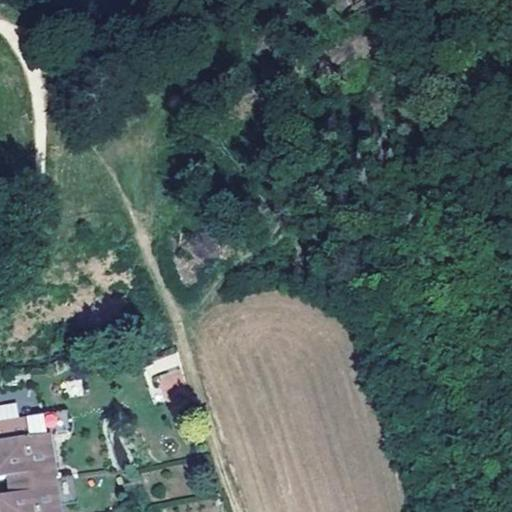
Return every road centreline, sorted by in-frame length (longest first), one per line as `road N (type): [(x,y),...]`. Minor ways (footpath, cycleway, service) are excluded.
road 1 (track): [(236,511),(169,296)]
road 2 (track): [(0,220),(19,183),(37,109),(0,20)]
